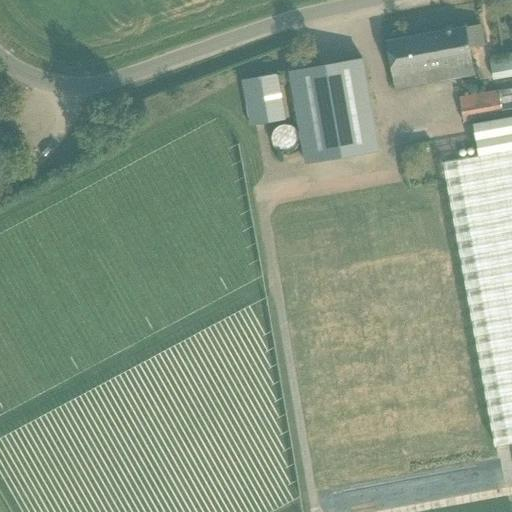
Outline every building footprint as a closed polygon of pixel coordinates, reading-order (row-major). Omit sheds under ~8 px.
[(387,41),(391,61),(396,89),(426,83),(423,71),(431,70),(433,83),(473,75),(471,62),(472,62),(468,47),(484,44),(481,25),(465,28),(465,27),(387,41)] [(511,58),(490,63),(493,79),(511,75),(511,58)] [(288,73),(304,164),(377,151),(362,59),(288,73)] [(250,127),(255,126),(286,121),(278,74),(242,80),(250,127)] [(497,91),(460,98),(464,121),(501,114),(497,91)] [(0,149),(16,141),(0,110),(0,149)] [(479,156),(445,162),(461,246),(498,446),(511,443),(511,116),(473,124),(479,156)] [(298,141),(298,139),(298,136),(297,132),(296,131),(294,128),(292,127),(287,125),(282,125),(278,127),(276,127),(273,131),(272,132),(272,134),(271,135),(271,136),(271,141),(272,146),(273,147),(274,148),(276,150),(278,151),(280,152),(282,153),(287,153),(288,152),(289,152),(292,151),(292,150),(294,149),(295,148),(296,147),(297,146),(298,141)]
